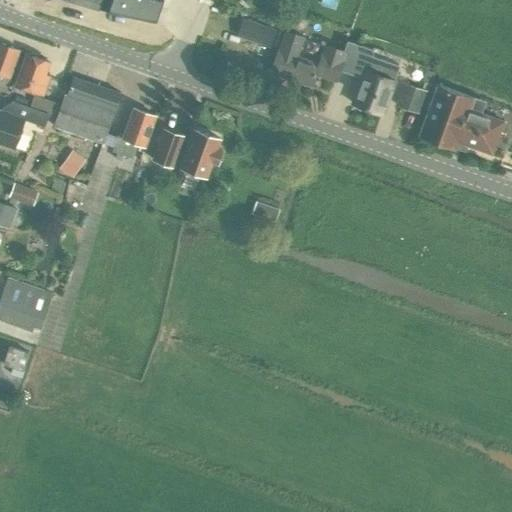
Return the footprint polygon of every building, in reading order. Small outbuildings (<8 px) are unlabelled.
[(65,0),(98,9),(100,0),(65,0)] [(110,0),(107,11),(155,21),(161,0),(110,0)] [(292,17),(290,22),(292,26),(295,29),(300,29),(304,26),(305,22),(304,17),(300,15),(295,15),(292,17)] [(243,18),(237,36),(271,47),(276,29),(243,18)] [(277,49),(271,71),(310,84),(314,74),(334,81),(338,69),(349,73),(350,73),(359,45),(346,41),(342,52),(324,45),(318,63),(295,56),(301,37),(285,31),(279,50),(277,49)] [(0,42),(0,73),(8,77),(10,71),(18,74),(14,84),(41,94),(48,76),(44,74),(49,61),(38,57),(37,54),(31,52),(29,54),(26,52),(23,59),(16,56),(18,49),(0,42)] [(359,45),(350,73),(361,77),(352,103),(381,113),(398,65),(370,55),(372,49),(359,45)] [(421,81),(430,84),(435,72),(425,69),(421,81)] [(106,134),(120,93),(72,76),(68,86),(66,95),(64,94),(56,115),(53,124),(103,142),(106,134)] [(43,110),(56,115),(64,94),(66,95),(68,86),(52,81),(43,110)] [(417,113),(425,90),(406,84),(398,107),(417,113)] [(490,154),(502,121),(467,108),(471,97),(437,85),(419,136),(453,148),(455,141),(490,154)] [(12,100),(8,113),(0,109),(0,143),(12,148),(23,118),(43,125),(47,112),(12,100)] [(106,134),(103,142),(114,146),(112,151),(116,153),(115,158),(121,161),(123,155),(131,158),(136,143),(144,145),(154,115),(132,108),(122,136),(118,135),(117,137),(106,134)] [(176,152),(184,154),(189,140),(182,138),(182,135),(163,128),(152,159),(171,165),(176,152)] [(193,128),(189,140),(184,154),(179,168),(205,177),(211,161),(217,163),(222,149),(216,147),(220,138),(193,128)] [(0,247),(7,231),(1,228),(3,225),(11,228),(18,209),(0,202),(0,247)] [(40,329),(53,293),(7,277),(0,296),(0,319),(31,331),(33,326),(40,329)] [(23,369),(28,351),(9,345),(3,363),(23,369)]
